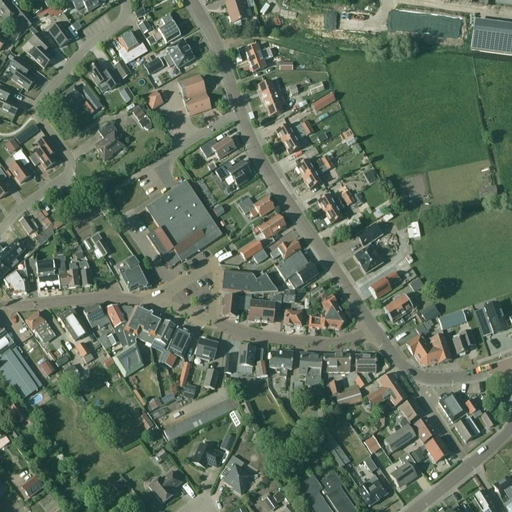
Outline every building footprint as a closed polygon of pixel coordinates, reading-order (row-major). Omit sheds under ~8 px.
[(4,0),(1,0),(0,1),(0,16),(6,23),(16,15),(18,17),(17,19),(27,31),(35,24),(20,6),(13,11),(4,0)] [(47,9),(56,4),(54,0),(43,0),(42,1),(47,9)] [(63,15),(70,10),(64,0),(57,5),(62,13),(63,15)] [(88,13),(104,3),(102,0),(69,0),(73,6),(76,11),(84,6),(88,13)] [(250,8),(248,2),(251,1),(250,0),(229,0),(230,3),(225,4),(232,25),(247,20),(244,10),(250,8)] [(142,8),(133,13),(136,18),(144,13),(142,8)] [(60,49),(72,40),(64,29),(70,24),(63,15),(62,13),(54,18),(59,25),(48,33),(60,49)] [(171,23),(172,22),(169,18),(168,17),(166,18),(166,17),(165,17),(165,18),(161,21),(165,27),(157,31),(159,33),(146,41),(150,48),(156,44),(155,42),(162,39),(166,45),(178,37),(179,37),(171,23)] [(145,22),(139,25),(143,33),(150,29),(145,22)] [(511,32),(473,27),(470,50),(511,55),(511,32)] [(131,33),(118,40),(127,55),(131,52),(133,57),(142,52),(139,47),(131,33)] [(29,44),(33,49),(28,54),(43,70),(53,60),(41,49),(46,43),(38,35),(29,44)] [(169,68),(174,65),(177,71),(194,61),(182,41),(165,51),(168,56),(163,59),(169,68)] [(248,63),(270,55),(268,50),(261,53),(262,55),(259,56),(256,47),(244,52),(248,63)] [(271,59),(270,55),(248,63),(252,74),(265,69),(261,61),(264,60),(265,61),(271,59)] [(9,68),(16,73),(11,81),(27,92),(35,81),(23,73),(28,67),(16,59),(9,68)] [(163,68),(158,59),(143,67),(149,77),(163,68)] [(131,75),(122,61),(113,68),(122,81),(131,75)] [(278,71),(292,71),(292,62),(278,62),(278,71)] [(112,74),(106,77),(97,64),(86,71),(97,87),(104,83),(109,91),(119,84),(112,74)] [(158,74),(152,77),(155,83),(161,81),(158,74)] [(177,84),(189,117),(211,110),(199,76),(177,84)] [(281,96),(277,87),(273,89),(270,82),(257,87),(263,103),(281,96)] [(321,84),(311,87),(314,95),(324,91),(321,84)] [(295,86),(288,89),(292,97),(298,94),(295,86)] [(74,87),(58,99),(59,100),(56,103),(61,109),(64,107),(68,112),(84,100),(74,87)] [(0,99),(1,100),(0,101),(0,112),(13,118),(19,108),(6,102),(11,93),(0,88),(0,99)] [(119,94),(126,105),(134,99),(128,89),(119,94)] [(88,90),(82,94),(88,102),(83,106),(90,115),(96,111),(101,107),(88,90)] [(144,99),(152,112),(163,105),(155,92),(144,99)] [(331,95),(312,106),(316,113),(335,102),(331,95)] [(284,105),(281,96),(263,103),(269,119),(282,114),(280,107),(284,105)] [(304,100),(295,105),(298,110),(307,105),(304,100)] [(150,125),(145,118),(145,117),(138,107),(131,113),(138,123),(137,124),(142,130),(150,125)] [(97,132),(103,141),(94,147),(100,155),(99,155),(104,162),(111,157),(110,156),(123,147),(114,134),(116,132),(110,123),(97,132)] [(303,132),(310,128),(307,123),(300,127),(303,132)] [(20,146),(38,131),(33,125),(15,140),(20,146)] [(287,126),(275,132),(282,144),(294,137),(297,135),(294,129),(290,131),(287,126)] [(306,137),(313,133),(310,128),(303,132),(306,137)] [(294,137),(282,144),(289,156),(301,149),(297,143),(300,141),(297,137),(295,139),(294,137)] [(318,137),(310,143),(313,148),(321,143),(318,137)] [(34,155),(28,159),(35,167),(40,163),(45,171),(56,163),(48,152),(53,149),(45,138),(38,144),(42,149),(34,155)] [(227,139),(214,148),(210,142),(199,149),(206,159),(214,154),(218,160),(235,150),(227,139)] [(5,145),(10,154),(20,149),(14,140),(5,145)] [(17,163),(8,169),(20,185),(30,177),(22,166),(27,163),(20,152),(12,157),(17,163)] [(307,161),(296,168),(303,179),(330,163),(327,158),(311,167),(307,161)] [(234,184),(235,183),(238,188),(246,182),(243,177),(250,173),(243,162),(229,171),(225,165),(214,172),(221,182),(229,177),(234,184)] [(317,177),(326,172),(333,168),(330,163),(303,179),(309,191),(321,184),(318,178),(317,177)] [(207,168),(210,173),(216,169),(213,164),(207,168)] [(0,199),(9,193),(1,182),(6,178),(0,170),(0,199)] [(365,177),(368,187),(375,184),(372,174),(365,177)] [(412,180),(403,182),(409,203),(418,200),(412,180)] [(154,233),(153,232),(146,237),(161,259),(166,256),(168,258),(175,260),(177,258),(181,263),(221,236),(185,182),(145,209),(159,230),(154,233)] [(344,202),(356,195),(353,188),(347,192),(348,193),(341,197),(344,202)] [(347,207),(354,203),(352,199),(357,196),(356,195),(344,202),(347,207)] [(317,203),(324,214),(340,204),(338,200),(333,203),(328,196),(317,203)] [(266,198),(253,207),(248,199),(238,206),(244,216),(249,213),(253,219),(258,215),(260,218),(273,209),(266,198)] [(92,199),(80,208),(84,213),(96,205),(92,199)] [(324,214),(330,226),(342,219),(338,212),(343,209),(340,204),(324,214)] [(214,213),(217,218),(224,214),(221,208),(214,213)] [(39,209),(33,213),(46,230),(43,232),(34,240),(32,243),(37,249),(53,235),(51,225),(39,209)] [(265,238),(270,235),(271,237),(285,228),(284,226),(285,225),(283,222),(281,222),(278,217),(264,226),(259,230),(265,238)] [(392,217),(385,223),(389,228),(396,223),(392,217)] [(26,218),(19,223),(28,236),(36,231),(26,218)] [(60,220),(53,225),(53,231),(63,225),(60,220)] [(369,246),(368,245),(381,236),(374,225),(356,237),(363,248),(364,249),(353,257),(365,275),(381,265),(370,246),(369,246)] [(409,244),(421,242),(418,225),(411,226),(412,231),(407,232),(409,244)] [(110,253),(97,234),(90,239),(97,250),(93,253),(98,261),(103,258),(110,253)] [(25,250),(17,241),(3,253),(0,249),(0,274),(3,277),(12,269),(12,268),(17,263),(14,260),(25,250)] [(257,242),(240,254),(244,261),(262,250),(257,242)] [(295,242),(288,246),(286,244),(277,250),(269,255),(273,261),(280,256),(284,261),(300,250),(295,242)] [(262,251),(252,258),(257,265),(267,259),(262,251)] [(307,266),(298,253),(275,269),(285,282),(287,281),(294,291),(317,276),(316,274),(317,273),(314,269),(313,270),(310,265),(307,266)] [(65,271),(65,270),(65,271),(64,262),(63,256),(56,257),(58,274),(63,273),(63,275),(59,275),(61,290),(67,290),(80,288),(78,273),(76,273),(75,265),(69,266),(70,274),(65,274),(65,271)] [(129,292),(137,288),(138,290),(150,288),(139,265),(133,258),(125,262),(129,270),(122,274),(121,272),(119,273),(129,292)] [(57,277),(54,277),(53,270),(51,270),(50,262),(36,264),(37,274),(42,274),(43,279),(38,279),(40,293),(59,291),(57,277)] [(88,268),(86,263),(79,264),(82,288),(91,287),(89,272),(88,268)] [(26,272),(19,277),(16,272),(3,282),(8,289),(9,289),(13,296),(19,295),(19,296),(26,295),(26,292),(28,292),(26,272)] [(252,275),(223,272),(221,292),(249,296),(276,293),(265,276),(256,282),(252,275)] [(398,278),(397,278),(394,273),(385,279),(386,279),(383,280),(383,279),(369,288),(376,300),(390,291),(388,288),(393,285),(394,286),(400,281),(398,278)] [(408,283),(412,288),(410,289),(418,301),(428,295),(420,283),(419,283),(416,278),(408,283)] [(332,298),(331,297),(327,299),(320,288),(310,295),(314,301),(315,300),(318,306),(320,305),(326,314),(324,317),(320,316),(320,318),(309,317),(308,328),(319,329),(319,330),(326,330),(338,331),(339,331),(346,320),(345,320),(336,305),(335,304),(336,302),(333,298),(332,298)] [(304,311),(304,316),(307,317),(309,301),(301,300),(300,302),(297,302),(297,305),(294,305),(295,293),(284,292),(282,304),(291,305),(290,312),(285,312),(283,326),(284,326),(286,328),(289,328),(291,327),(292,327),(301,327),(302,313),(302,310),(304,311)] [(412,310),(403,296),(399,299),(398,297),(392,301),(393,303),(382,310),(392,324),(412,310)] [(238,298),(237,298),(237,299),(225,298),(224,301),(222,300),(222,308),(224,308),(223,315),(225,315),(225,317),(235,318),(236,314),(237,314),(237,311),(238,298)] [(250,323),(259,323),(261,304),(251,303),(251,299),(238,298),(237,311),(249,312),(248,320),(250,320),(250,323)] [(259,323),(270,324),(270,322),(272,322),(273,314),(280,315),(281,301),(274,301),(274,305),(261,304),(259,323)] [(497,304),(484,309),(493,335),(506,330),(511,328),(511,318),(509,320),(509,321),(503,323),(497,304)] [(105,315),(102,316),(97,306),(83,313),(89,324),(88,324),(91,330),(97,327),(99,329),(109,324),(105,315)] [(118,307),(105,310),(105,311),(114,329),(112,330),(115,335),(119,344),(121,348),(127,345),(123,333),(123,332),(128,322),(126,323),(118,307)] [(438,315),(433,307),(420,315),(425,323),(438,315)] [(123,333),(127,345),(128,349),(112,360),(124,379),(143,367),(135,342),(136,339),(151,346),(163,322),(153,317),(154,316),(148,313),(147,315),(134,309),(134,310),(122,309),(121,309),(126,319),(129,320),(128,322),(123,332),(123,333)] [(74,342),(87,334),(71,310),(58,319),(74,342)] [(465,323),(462,312),(444,319),(447,329),(465,323)] [(34,334),(44,347),(56,338),(38,313),(25,322),(33,334),(34,334)] [(415,317),(420,325),(424,323),(419,314),(415,317)] [(447,329),(444,319),(438,321),(441,331),(447,329)] [(415,331),(419,337),(406,346),(412,356),(413,356),(419,365),(427,368),(427,367),(437,364),(438,365),(451,361),(443,336),(424,342),(423,340),(426,338),(424,336),(428,334),(427,332),(431,330),(430,328),(434,326),(430,321),(415,331)] [(164,323),(154,341),(165,347),(174,328),(164,323)] [(0,372),(21,402),(26,397),(41,387),(15,351),(15,348),(11,347),(11,345),(1,331),(1,332),(0,329),(0,372)] [(171,369),(176,357),(182,360),(192,337),(177,329),(166,352),(169,353),(168,355),(163,353),(158,363),(171,369)] [(469,332),(459,336),(460,339),(452,342),(457,356),(467,353),(465,345),(473,342),(469,332)] [(119,344),(115,335),(107,339),(105,335),(97,341),(105,352),(119,344)] [(199,340),(195,356),(213,361),(217,345),(199,340)] [(83,344),(75,349),(82,359),(86,364),(95,359),(91,353),(89,354),(83,344)] [(256,379),(267,377),(265,363),(261,364),(262,353),(254,352),(254,350),(239,349),(237,368),(252,369),(252,367),(255,367),(256,379)] [(291,371),(292,354),(282,353),(282,355),(270,354),(268,369),(276,370),(276,373),(279,373),(279,378),(286,378),(286,371),(291,371)] [(226,355),(224,374),(230,375),(233,356),(226,355)] [(321,356),(313,355),(312,358),(300,357),(298,376),(305,377),(304,387),(305,387),(305,386),(319,387),(321,356)] [(350,356),(336,356),(323,356),(322,368),(322,373),(349,374),(349,368),(350,356)] [(375,356),(355,356),(355,369),(355,374),(375,374),(375,356)] [(110,359),(103,364),(106,369),(113,364),(110,359)] [(38,367),(45,379),(54,373),(46,362),(38,367)] [(178,388),(184,390),(191,366),(184,364),(178,388)] [(63,373),(70,384),(80,377),(73,367),(63,373)] [(207,371),(203,388),(214,391),(219,374),(207,371)] [(379,384),(382,389),(366,400),(372,409),(389,399),(394,407),(407,399),(395,382),(398,379),(394,373),(379,384)] [(368,378),(364,381),(361,377),(354,381),(360,390),(371,383),(368,378)] [(328,385),(326,385),(327,393),(331,392),(331,396),(336,395),(339,395),(338,389),(341,389),(339,383),(338,383),(328,385)] [(335,397),(339,409),(362,402),(358,390),(335,397)] [(470,416),(471,415),(474,420),(481,415),(472,401),(463,406),(464,408),(462,409),(451,394),(438,403),(452,425),(465,415),(467,417),(469,415),(470,416)] [(235,397),(226,401),(231,412),(239,408),(235,397)] [(148,403),(152,411),(161,406),(158,398),(148,403)] [(231,412),(226,401),(222,403),(227,414),(231,412)] [(399,410),(402,415),(404,419),(401,421),(399,426),(402,430),(384,442),(392,454),(415,439),(407,428),(410,426),(408,423),(422,414),(413,401),(399,410)] [(10,409),(20,424),(29,417),(19,403),(10,409)] [(223,416),(227,414),(222,403),(218,405),(223,416)] [(223,416),(218,405),(214,407),(219,418),(223,416)] [(248,405),(241,408),(246,422),(254,419),(248,405)] [(214,420),(219,418),(214,407),(209,409),(214,420)] [(214,420),(209,409),(205,411),(210,422),(214,420)] [(206,424),(210,422),(205,411),(201,413),(206,424)] [(228,417),(235,429),(243,425),(237,412),(228,417)] [(206,424),(201,413),(197,416),(202,426),(206,424)] [(488,413),(481,418),(488,429),(495,425),(488,413)] [(138,420),(146,433),(154,428),(147,415),(138,420)] [(198,428),(202,426),(197,416),(193,418),(198,428)] [(380,422),(373,426),(376,432),(384,427),(384,417),(380,416),(380,422)] [(198,428),(193,418),(188,420),(193,430),(198,428)] [(425,419),(412,429),(422,444),(436,435),(425,419)] [(468,419),(454,428),(465,444),(479,434),(468,419)] [(189,432),(193,430),(188,420),(184,422),(189,432)] [(294,425),(301,435),(309,430),(302,420),(294,425)] [(189,432),(184,422),(180,424),(185,434),(189,432)] [(181,436),(185,434),(180,424),(176,426),(181,436)] [(181,436),(176,426),(169,429),(174,439),(181,436)] [(168,442),(174,439),(169,429),(163,432),(168,442)] [(344,467),(349,463),(329,433),(323,437),(320,439),(340,469),(344,467)] [(424,446),(420,448),(423,453),(426,450),(435,464),(449,455),(438,439),(425,448),(424,446)] [(205,470),(207,465),(216,469),(222,456),(213,452),(199,445),(191,463),(205,470)] [(156,456),(161,462),(168,457),(163,451),(156,456)] [(410,469),(415,466),(407,454),(398,460),(401,465),(403,464),(404,466),(389,476),(398,488),(408,482),(409,483),(416,478),(410,469)] [(410,457),(414,463),(420,460),(416,454),(410,457)] [(251,478),(240,470),(243,465),(232,457),(225,468),(231,472),(223,483),(233,490),(232,491),(240,496),(244,490),(243,489),(251,478)] [(362,462),(370,474),(376,470),(368,458),(362,462)] [(162,505),(174,496),(171,492),(181,484),(172,472),(162,481),(160,479),(148,488),(162,505)] [(334,473),(318,484),(313,477),(297,488),(306,501),(303,503),(309,511),(355,511),(354,511),(358,509),(334,473)] [(21,489),(29,499),(44,488),(36,478),(21,489)] [(375,478),(357,491),(369,508),(387,496),(375,478)] [(511,511),(511,487),(506,478),(493,487),(505,505),(503,506),(507,511),(511,511)] [(111,486),(117,494),(125,488),(119,480),(111,486)] [(272,497),(277,504),(285,499),(280,492),(272,497)] [(496,511),(483,492),(473,498),(482,511),(496,511)] [(262,502),(269,511),(277,506),(270,496),(262,502)]
